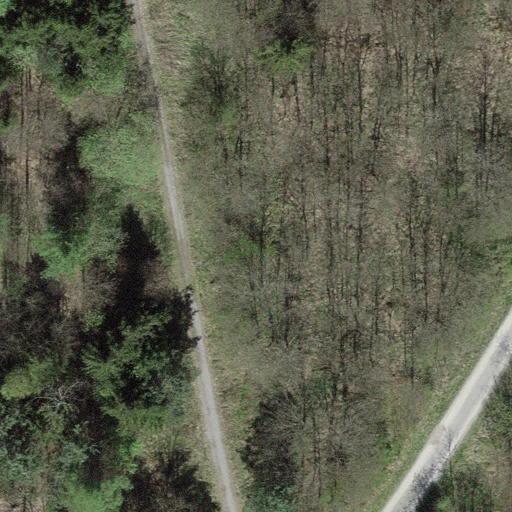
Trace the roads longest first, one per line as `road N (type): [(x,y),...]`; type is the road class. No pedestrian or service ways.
road 1 (track): [(231,511),(133,0)]
road 2 (track): [(397,511),(511,333)]
